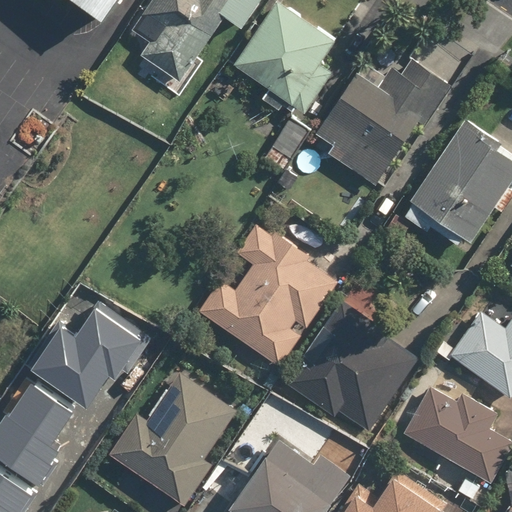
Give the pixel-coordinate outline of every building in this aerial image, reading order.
[(67,0),(82,11),(89,0),(67,0)] [(158,26),(138,56),(178,82),(222,16),(238,27),(255,0),(149,0),(140,14),(158,26)] [(334,38),(274,0),(271,0),(232,62),(303,108),(328,70),(317,63),(334,38)] [(423,124),(449,81),(409,57),(403,68),(389,61),(381,75),(359,62),(317,132),(333,142),(326,153),(374,182),(413,118),(423,124)] [(311,127),(289,114),(271,145),(292,158),(311,127)] [(502,140),(462,116),(400,215),(428,233),(435,221),(470,242),(511,174),(511,159),(496,149),(502,140)] [(310,252),(274,228),(269,236),(253,225),(235,252),(249,262),(231,290),(216,280),(197,310),(278,364),(298,335),(289,329),(295,320),(305,327),(336,281),(305,260),(310,252)] [(367,428),(415,358),(387,338),(392,331),(345,298),(286,381),(333,414),(338,407),(367,428)] [(30,371),(87,408),(107,378),(115,383),(145,336),(97,305),(76,336),(60,325),(30,371)] [(511,311),(502,326),(481,311),(450,354),(508,396),(511,391),(511,311)] [(108,454),(183,505),(211,464),(201,457),(233,410),(177,371),(145,419),(136,413),(108,454)] [(0,427),(0,460),(38,487),(64,450),(55,443),(74,415),(30,384),(0,427)] [(451,398),(428,385),(402,431),(487,480),(510,440),(487,426),(496,411),(456,388),(451,398)] [(319,511),(346,473),(319,454),(313,462),(274,435),(219,511),(319,511)] [(434,511),(442,500),(393,468),(376,494),(356,481),(335,511),(434,511)] [(0,511),(23,511),(35,495),(0,473),(0,511)] [(511,511),(511,500),(503,511),(511,511)]
